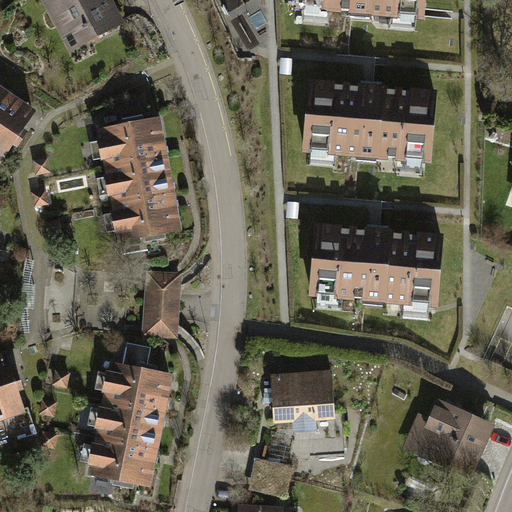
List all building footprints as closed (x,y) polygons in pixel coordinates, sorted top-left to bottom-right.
[(42,0),(71,51),(125,21),(113,0),(42,0)] [(298,0),(297,7),(306,8),(305,20),(329,22),(330,11),(348,12),(347,17),(371,19),(372,14),(392,16),(391,28),(415,30),(416,18),(424,19),(426,0),(298,0)] [(370,82),(309,78),(302,152),(311,153),(310,162),(333,164),(334,153),(400,158),(399,169),(417,171),(419,157),(429,158),(434,92),(383,88),(383,84),(370,82)] [(35,109),(0,84),(0,159),(25,124),(35,109)] [(160,115),(97,127),(99,137),(97,137),(98,140),(89,142),(93,160),(101,158),(101,161),(104,160),(106,173),(104,174),(104,177),(97,178),(100,195),(108,194),(108,196),(110,196),(113,210),(111,210),(111,213),(104,214),(107,231),(114,230),(114,233),(128,230),(129,239),(182,229),(177,200),(174,185),(167,150),(160,115)] [(376,226),(315,221),(309,297),(316,297),(315,309),(353,312),(354,299),(405,303),(404,313),(426,315),(427,304),(436,304),(442,235),(390,231),(390,227),(376,226)] [(183,272),(145,270),(141,337),(179,339),(183,272)] [(5,351),(0,352),(0,421),(26,413),(11,370),(5,351)] [(173,374),(111,361),(109,370),(106,370),(105,373),(99,372),(96,387),(103,389),(103,391),(105,392),(102,407),(99,406),(99,408),(92,407),(88,424),(94,425),(94,427),(97,428),(94,442),(91,442),(91,444),(83,442),(80,460),(87,461),(86,464),(89,465),(87,475),(150,488),(157,457),(164,420),(167,405),(173,374)] [(332,369),(271,373),(272,387),(263,388),(264,405),(269,404),(273,404),(274,422),(294,421),(294,430),(316,429),(316,420),(335,419),(332,369)] [(437,398),(428,418),(419,414),(403,448),(472,479),(496,425),(437,398)] [(264,459),(257,457),(250,492),(288,500),(295,467),(289,466),(294,438),(269,433),(264,459)]
